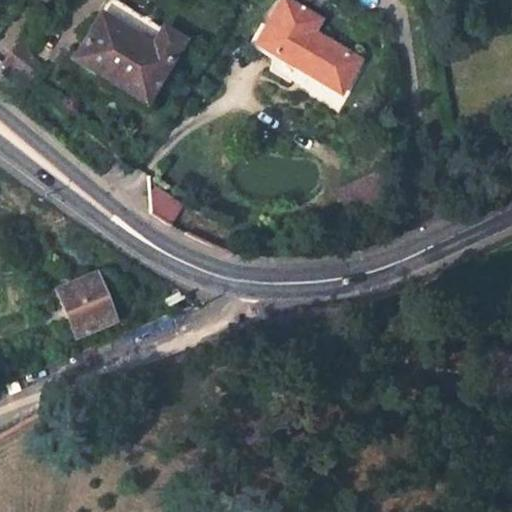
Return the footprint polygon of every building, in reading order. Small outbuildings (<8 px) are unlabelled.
[(109,0),(103,0),(67,58),(146,106),(151,98),(147,95),(77,53),(109,0)] [(182,39),(117,0),(109,0),(77,53),(147,95),(182,39)] [(322,18),(291,0),(282,0),(257,42),(277,55),(269,69),(288,80),(301,62),(311,69),(309,73),(340,92),(361,59),(328,40),(326,42),(313,34),(322,18)] [(28,80),(38,67),(26,54),(15,55),(12,67),(28,80)] [(359,178),(332,189),(339,204),(365,193),(359,178)] [(145,206),(169,220),(178,205),(154,191),(145,206)] [(94,272),(56,288),(64,309),(75,336),(114,319),(94,272)] [(64,309),(50,315),(53,322),(67,317),(64,309)]
